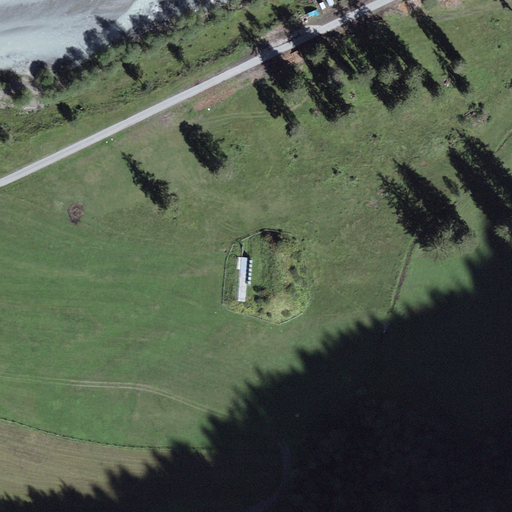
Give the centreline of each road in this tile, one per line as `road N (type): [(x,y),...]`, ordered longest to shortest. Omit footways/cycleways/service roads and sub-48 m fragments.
road 1 (track): [(377,0),(0,176)]
road 2 (track): [(227,511),(267,500),(281,486),(287,458),(280,443),(150,385),(0,371)]
